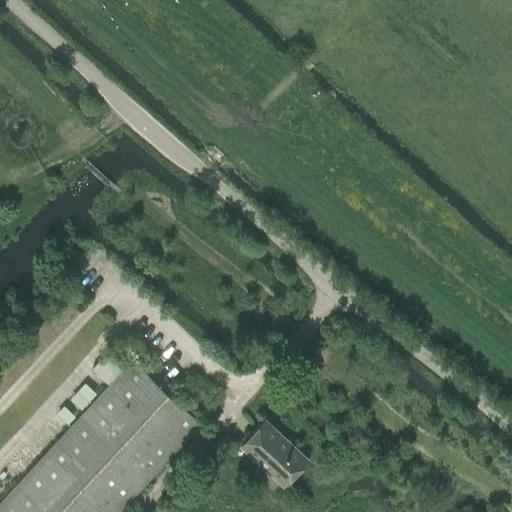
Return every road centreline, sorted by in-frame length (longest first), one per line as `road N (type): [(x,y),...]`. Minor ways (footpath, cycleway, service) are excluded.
road 1 (tertiary): [(511,433),(185,164),(4,0)]
road 2 (track): [(365,0),(198,168)]
road 3 (track): [(0,187),(103,132),(125,109)]
